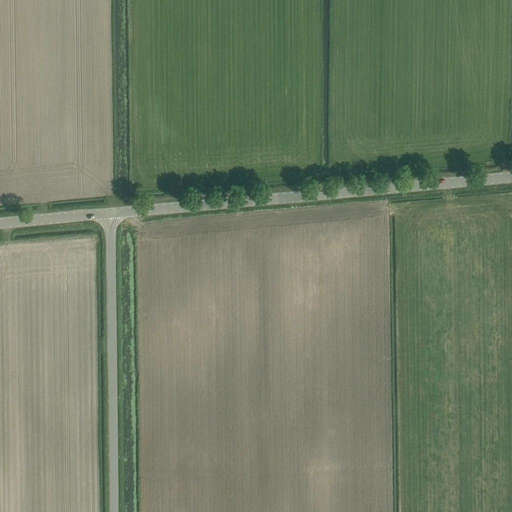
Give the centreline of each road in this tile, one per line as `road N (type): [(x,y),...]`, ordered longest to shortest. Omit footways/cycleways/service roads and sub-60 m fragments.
road 1 (tertiary): [(111,213),(511,177)]
road 2 (unclassified): [(114,511),(111,213)]
